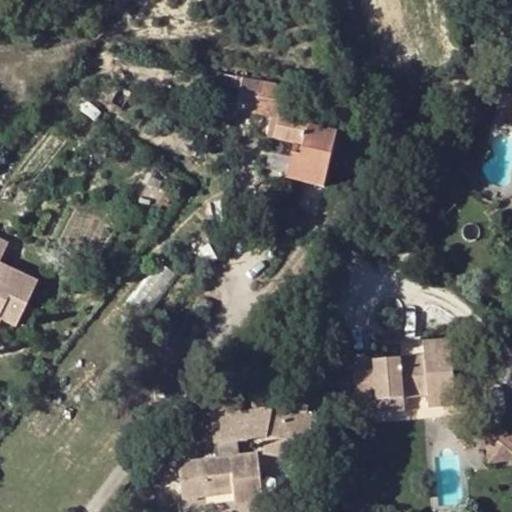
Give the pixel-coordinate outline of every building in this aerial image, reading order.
[(300,180),(340,187),(350,127),(323,123),(328,91),(233,76),(228,106),(278,114),(274,136),(306,142),(300,180)] [(511,102),(511,81),(495,79),(492,99),(511,102)] [(0,262),(0,241),(2,239),(0,237),(0,317),(4,320),(29,278),(0,262)] [(443,393),(443,328),(416,329),(417,345),(366,347),(369,400),(393,399),(393,391),(393,380),(418,379),(420,391),(420,393),(443,393)] [(393,391),(420,391),(418,379),(393,380),(393,391)] [(292,445),(286,426),(282,416),(254,423),(257,436),(263,453),(292,445)] [(511,432),(501,433),(502,448),(493,449),(494,464),(511,462),(511,432)]
